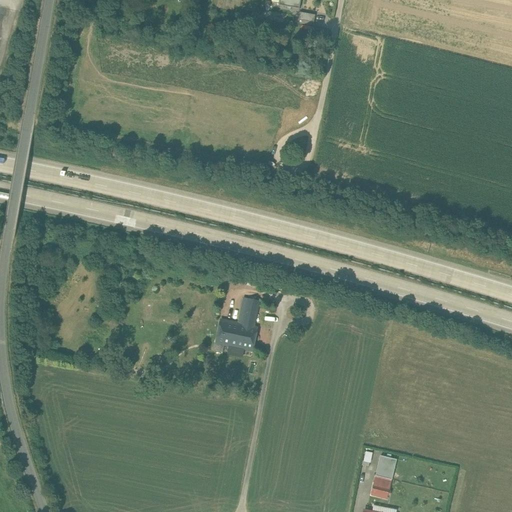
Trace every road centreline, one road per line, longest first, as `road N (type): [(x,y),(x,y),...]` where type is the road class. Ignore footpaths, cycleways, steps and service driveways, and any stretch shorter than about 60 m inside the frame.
road 1 (motorway): [(511,295),(239,217),(0,164)]
road 2 (motorway): [(0,190),(301,260),(511,321)]
road 3 (unclassified): [(49,0),(0,307)]
road 4 (unclassified): [(0,336),(11,412),(44,511)]
road 5 (residential): [(340,0),(314,128)]
